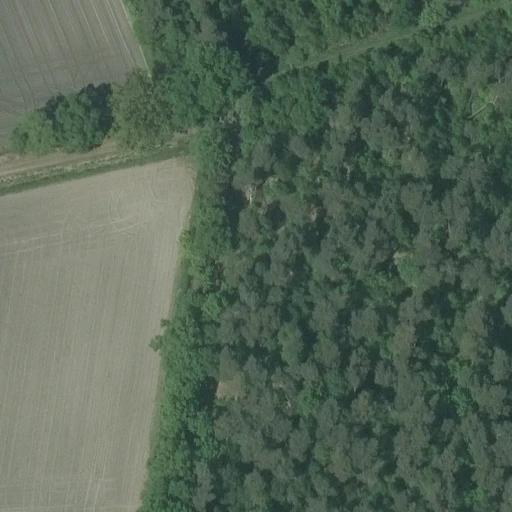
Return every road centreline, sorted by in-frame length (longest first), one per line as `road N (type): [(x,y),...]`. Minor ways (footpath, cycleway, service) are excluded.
road 1 (track): [(180,511),(237,148),(225,116)]
road 2 (track): [(0,167),(225,116)]
